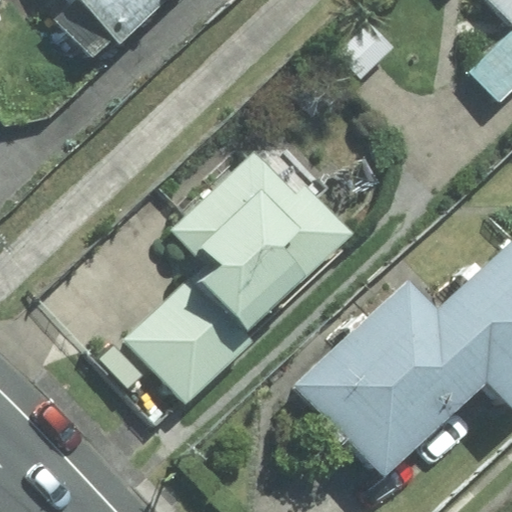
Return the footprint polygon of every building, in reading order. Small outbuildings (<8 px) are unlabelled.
[(69,0),(52,18),(92,58),(114,37),(121,43),(164,0),(69,0)] [(511,0),(490,0),(511,22),(511,34),(473,71),(500,99),(511,87),(511,0)] [(244,333),(347,234),(304,189),(297,195),(253,149),(170,229),(205,265),(127,340),(187,402),(251,340),(244,333)] [(491,379),(511,403),(511,240),(435,311),(491,379)] [(435,311),(408,283),(298,385),(384,477),(491,379),(435,311)]
